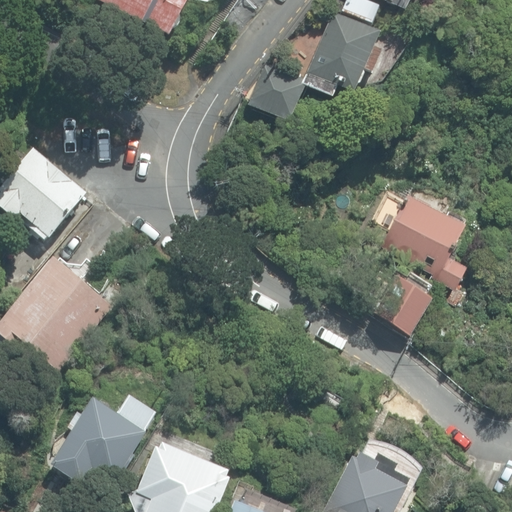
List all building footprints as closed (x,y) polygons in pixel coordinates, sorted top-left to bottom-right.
[(99,0),(98,3),(171,39),(190,0),(99,0)] [(349,0),(343,14),(373,27),(381,9),(361,0),(349,0)] [(379,0),(406,13),(412,2),(415,1),(415,0),(379,0)] [(247,106),(288,124),(291,119),(292,119),(305,88),(333,99),(337,88),(354,95),(364,72),(372,75),(383,52),(374,48),(380,34),(333,13),(304,81),(265,64),(247,106)] [(31,229),(46,242),(49,239),(51,241),(89,196),(36,151),(0,193),(0,208),(17,223),(23,216),(34,225),(31,229)] [(447,303),(456,307),(463,294),(457,290),(467,270),(449,260),(466,230),(463,228),(467,222),(450,213),(446,219),(408,198),(381,249),(434,277),(432,280),(453,292),(447,303)] [(25,345),(59,373),(113,309),(55,261),(0,326),(0,335),(20,351),(25,345)] [(375,314),(411,339),(433,304),(397,281),(375,314)] [(51,467),(81,487),(93,469),(114,483),(123,469),(126,470),(135,456),(133,454),(146,433),(145,433),(157,415),(129,397),(117,415),(94,400),(83,417),(78,414),(68,429),(73,433),(51,467)] [(218,511),(232,480),(229,479),(231,473),(164,444),(161,451),(158,450),(140,492),(130,496),(136,511),(218,511)] [(395,511),(408,488),(407,488),(411,481),(396,473),(399,467),(379,457),(376,462),(361,454),(357,461),(353,459),(326,511),(395,511)] [(257,511),(235,503),(230,511),(257,511)]
